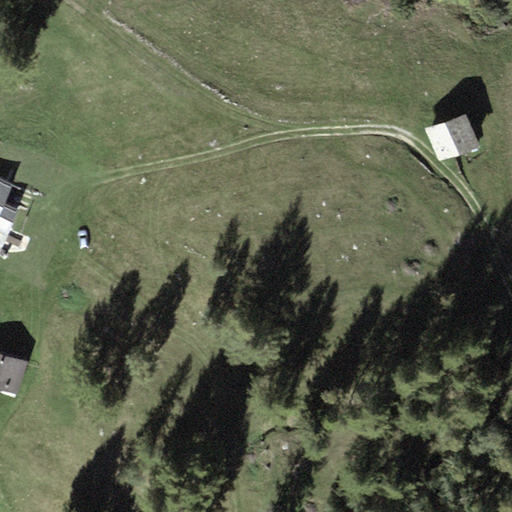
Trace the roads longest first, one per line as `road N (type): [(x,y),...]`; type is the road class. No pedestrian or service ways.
road 1 (track): [(511,284),(448,175),(390,134),(244,104)]
road 2 (track): [(0,309),(62,260),(94,193),(244,104)]
